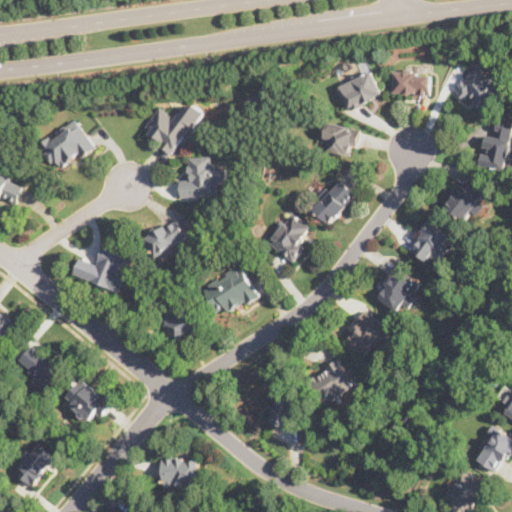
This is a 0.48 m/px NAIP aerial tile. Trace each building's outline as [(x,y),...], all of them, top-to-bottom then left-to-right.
[(483,115),(508,94),(482,64),(457,85),(483,115)] [(385,92),(373,68),(341,84),(352,108),(385,92)] [(395,91),(432,92),(433,70),(396,70),(395,91)] [(143,130),(176,153),(200,119),(184,108),(178,116),(162,104),(143,130)] [(98,145),(79,118),(42,143),(60,170),(98,145)] [(486,133),(482,167),(510,171),(511,154),(511,120),(498,118),(496,134),(486,133)] [(360,127),(329,121),(323,149),(355,155),(360,127)] [(190,178),(182,178),(182,198),(218,197),(217,183),(228,183),(227,166),(215,166),(215,154),(189,155),(190,178)] [(0,195),(15,204),(27,183),(0,167),(0,195)] [(447,203),(465,220),(491,192),(473,175),(447,203)] [(316,208),(332,222),(358,191),(342,177),(316,208)] [(307,244),(301,240),(312,224),(291,210),(270,242),(297,259),(307,244)] [(190,236),(178,216),(145,236),(158,256),(190,236)] [(413,246),(438,264),(458,237),(433,219),(413,246)] [(121,291),(134,254),(105,243),(98,262),(81,256),(74,274),(121,291)] [(203,284),(217,310),(228,304),(232,310),(261,295),(244,262),(203,284)] [(406,313),(425,282),(398,265),(379,296),(406,313)] [(0,305),(0,343),(2,345),(20,322),(0,305)] [(158,317),(178,343),(203,324),(189,306),(180,313),(174,305),(158,317)] [(367,355),(389,325),(367,309),(345,338),(367,355)] [(66,367),(34,343),(19,363),(51,387),(66,367)] [(358,385),(343,358),(312,374),(326,402),(358,385)] [(104,416),(116,399),(83,375),(65,401),(91,419),(96,411),(104,416)] [(294,426),(301,398),(280,392),(272,421),(294,426)] [(502,471),(511,452),(511,432),(499,426),(480,459),(502,471)] [(18,472),(36,484),(57,452),(39,440),(18,472)] [(201,483),(200,457),(164,458),(166,485),(201,483)] [(448,508),(458,511),(476,511),(489,479),(462,469),(448,508)] [(0,511),(11,511),(16,506),(0,494),(0,511)]
